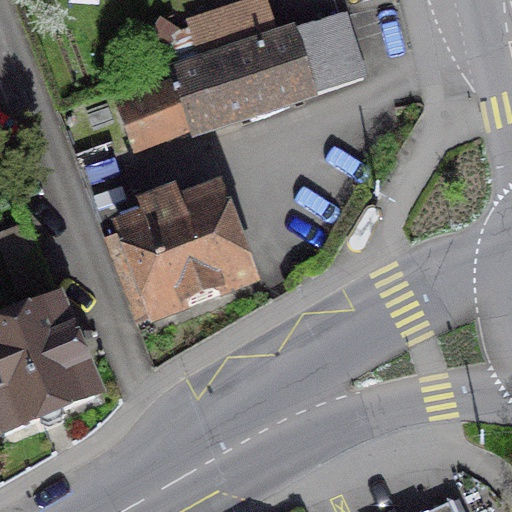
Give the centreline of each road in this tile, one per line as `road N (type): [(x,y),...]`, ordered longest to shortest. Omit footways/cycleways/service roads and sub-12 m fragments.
road 1 (secondary): [(511,254),(410,319),(290,413)]
road 2 (secondary): [(290,413),(434,391),(511,389)]
road 3 (secondary): [(290,413),(123,511)]
road 4 (tertiary): [(496,0),(511,145)]
